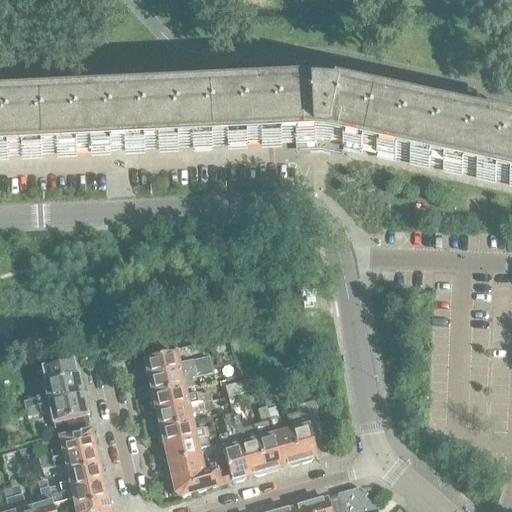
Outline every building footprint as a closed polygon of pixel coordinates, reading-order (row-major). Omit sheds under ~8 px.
[(511,130),(343,93),(334,91),(333,98),(317,97),(318,91),(0,105),(0,156),(267,144),(311,142),(310,154),(332,156),(334,144),(511,182),(511,130)] [(209,359),(179,365),(177,357),(145,364),(146,366),(144,368),(146,375),(148,377),(149,382),(211,367),(209,359)] [(310,375),(308,366),(289,371),(291,378),(298,377),(298,378),(310,375)] [(194,390),(192,381),(213,377),(211,367),(149,382),(150,387),(149,390),(151,400),(186,391),(194,390)] [(79,381),(78,379),(45,387),(48,398),(36,400),(37,402),(28,404),(29,411),(82,399),(83,399),(81,392),(84,391),(81,381),(79,381)] [(257,379),(239,384),(243,396),(260,391),(257,379)] [(323,391),(320,380),(311,382),(313,393),(323,391)] [(243,396),(239,384),(224,388),(227,400),(243,396)] [(188,400),(186,391),(151,400),(154,409),(156,411),(157,416),(210,404),(212,403),(210,395),(188,400)] [(263,399),(266,409),(266,410),(275,408),(271,397),(263,399)] [(82,399),(29,411),(25,412),(27,420),(40,417),(40,418),(52,415),(54,427),(87,419),(87,417),(89,417),(87,406),(84,407),(82,399)] [(192,417),(212,412),(210,404),(157,416),(158,422),(157,424),(159,434),(194,426),(192,417)] [(325,440),(315,409),(314,404),(297,408),(299,416),(287,419),(291,432),(301,467),(311,464),(312,461),(318,460),(313,443),(325,440)] [(301,467),(291,432),(283,434),(275,409),(275,408),(266,410),(284,470),(289,468),(291,469),(301,467)] [(284,470),(266,410),(257,412),(262,428),(253,430),(267,476),(277,473),(279,471),(284,470)] [(250,479),(231,417),(223,419),(226,427),(228,436),(219,438),(223,451),(222,451),(223,455),(225,463),(229,474),(231,484),(232,484),(234,484),(237,485),(243,483),(245,481),(250,479)] [(267,476),(253,430),(245,432),(241,418),(234,420),(233,417),(231,417),(250,479),(255,478),(257,479),(267,476)] [(214,429),(213,430),(204,432),(203,423),(194,426),(159,434),(162,444),(164,446),(165,451),(216,439),(214,429)] [(92,437),(92,435),(60,442),(62,451),(50,454),(51,456),(38,459),(40,465),(96,453),(95,448),(96,445),(94,438),(92,437)] [(218,448),(216,439),(165,451),(166,456),(165,458),(167,468),(202,459),(200,452),(218,448)] [(97,458),(96,453),(40,465),(41,472),(54,469),(54,472),(64,469),(66,477),(102,469),(99,459),(97,458)] [(225,463),(223,455),(215,457),(217,465),(225,463)] [(202,459),(167,468),(170,478),(172,480),(173,484),(216,474),(216,472),(214,466),(204,468),(202,459)] [(104,479),(102,469),(66,477),(68,486),(58,489),(60,497),(104,487),(103,482),(104,479)] [(216,474),(173,484),(176,498),(181,500),(221,489),(220,487),(231,484),(229,474),(219,477),(218,472),(216,472),(216,474)] [(55,511),(52,498),(48,485),(44,483),(38,485),(40,493),(31,496),(34,506),(35,511),(55,511)] [(105,492),(104,487),(60,497),(62,505),(72,503),(74,511),(108,504),(107,503),(109,501),(107,494),(105,492)] [(35,511),(34,506),(25,508),(20,488),(11,491),(17,511),(35,511)] [(17,511),(11,491),(3,493),(8,511),(17,511)] [(378,511),(356,493),(338,498),(338,501),(340,511),(378,511)] [(340,511),(338,501),(328,504),(328,503),(322,504),(320,503),(310,506),(311,511),(340,511)]
